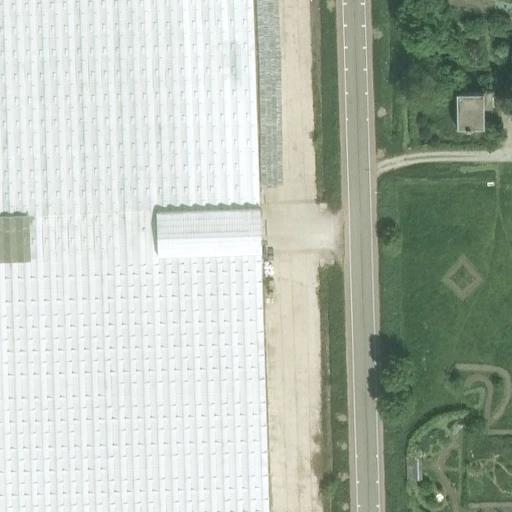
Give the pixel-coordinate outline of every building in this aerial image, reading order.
[(252,0),(258,126),(309,124),(303,0),(252,0)] [(484,125),(484,108),(493,108),(492,91),(457,92),(458,126),(467,125),(467,127),(471,127),(471,125),(484,125)] [(156,252),(263,248),(261,204),(221,206),(221,207),(209,208),(210,225),(193,226),(193,209),(140,211),(140,224),(138,224),(139,234),(149,233),(149,242),(155,242),(156,252)] [(0,211),(0,257),(25,257),(24,211),(0,211)] [(290,371),(312,369),(301,254),(266,257),(272,314),(284,312),(286,330),(274,331),(277,354),(288,353),(290,371)]
